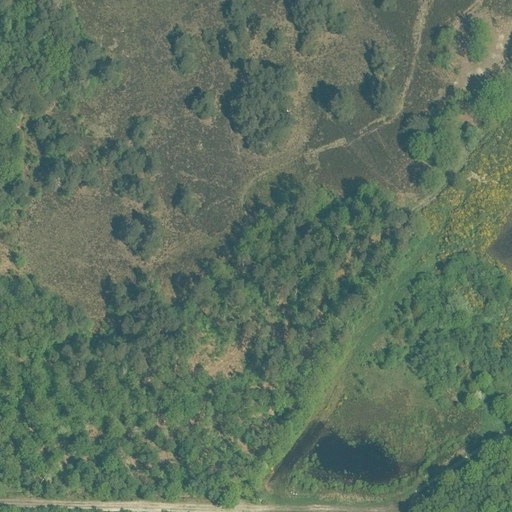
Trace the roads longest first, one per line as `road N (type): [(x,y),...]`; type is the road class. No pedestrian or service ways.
road 1 (track): [(0,502),(216,508)]
road 2 (track): [(397,511),(511,437)]
